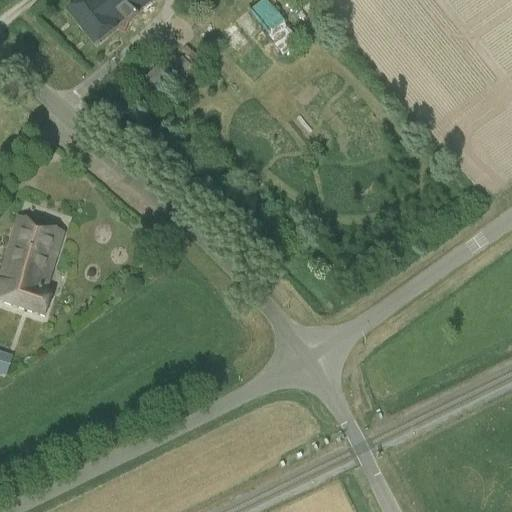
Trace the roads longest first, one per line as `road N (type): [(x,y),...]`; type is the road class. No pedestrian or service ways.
road 1 (unclassified): [(313,363),(234,265),(0,55)]
road 2 (unclassified): [(313,363),(14,511)]
road 3 (unclassified): [(313,363),(511,221)]
road 4 (unclassified): [(391,511),(313,363)]
